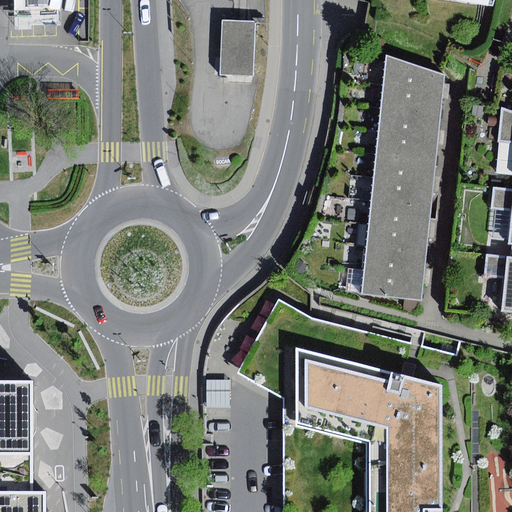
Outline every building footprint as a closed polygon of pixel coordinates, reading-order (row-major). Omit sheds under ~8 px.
[(239,22),(222,21),(220,72),(238,73),(255,73),(257,23),(239,22)] [(375,36),(368,48),(380,54),(386,42),(375,36)] [(444,75),(387,56),(383,86),(443,92),(444,84),(444,75)] [(443,92),(383,86),(381,108),(441,114),(443,99),(443,92)] [(78,90),(49,90),(49,100),(78,100),(78,90)] [(511,110),(501,107),(498,142),(501,142),(511,143),(511,110)] [(441,114),(381,108),(379,131),(439,137),(440,131),(441,114)] [(439,137),(379,131),(376,155),(437,160),(438,146),(439,137)] [(511,143),(501,142),(498,173),(511,174),(511,143)] [(437,160),(376,155),(374,177),(435,183),(435,177),(437,160)] [(435,183),(374,177),(371,201),(432,208),(434,194),(435,183)] [(511,189),(494,188),(492,209),(494,209),(511,210),(511,216),(510,240),(509,245),(511,244),(511,189)] [(432,208),(371,201),(369,224),(430,230),(430,222),(432,208)] [(511,216),(511,210),(494,209),(491,238),(510,240),(511,216)] [(430,230),(369,224),(366,248),(427,254),(429,238),(430,230)] [(427,254),(366,248),(364,270),(424,277),(425,269),(427,254)] [(511,258),(487,256),(485,276),(505,279),(501,311),(511,312),(511,258)] [(300,260),(293,268),(301,276),(308,268),(300,260)] [(424,277),(364,270),(361,294),(421,301),(424,284),(424,277)] [(285,398),(285,511),(443,511),(443,386),(409,379),(401,378),(411,343),(313,321),(279,302),(243,374),(285,398)] [(230,380),(206,381),(207,408),(230,408),(230,380)] [(0,455),(35,455),(35,381),(0,381),(0,455)] [(35,455),(0,455),(0,511),(47,511),(48,492),(35,492),(35,455)]
